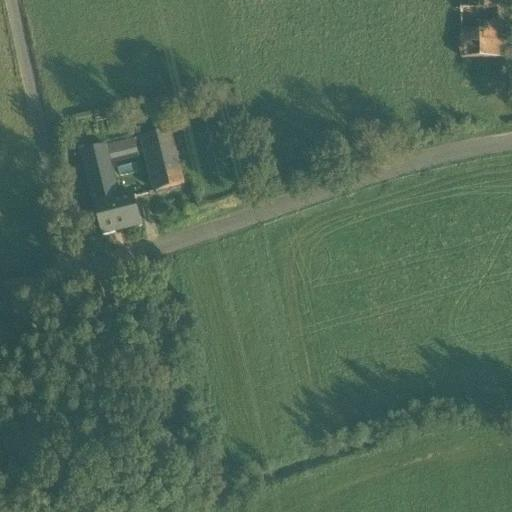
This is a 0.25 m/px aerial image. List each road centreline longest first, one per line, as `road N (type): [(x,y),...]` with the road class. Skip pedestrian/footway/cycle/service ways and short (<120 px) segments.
road 1 (residential): [(511,142),(385,171),(67,276),(0,290)]
road 2 (track): [(67,276),(9,0)]
